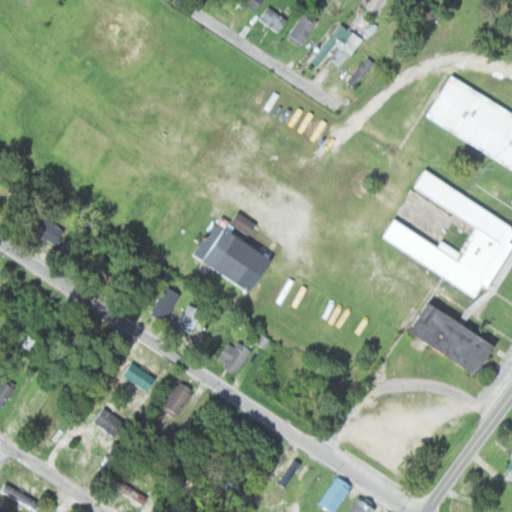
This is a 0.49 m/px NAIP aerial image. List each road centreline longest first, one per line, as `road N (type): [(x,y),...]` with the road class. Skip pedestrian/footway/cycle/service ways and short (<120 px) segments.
road 1 (residential): [(414,511),(0,238)]
road 2 (residential): [(372,117),(191,0)]
road 3 (tertiary): [(429,511),(511,391)]
road 4 (residential): [(106,511),(0,443)]
